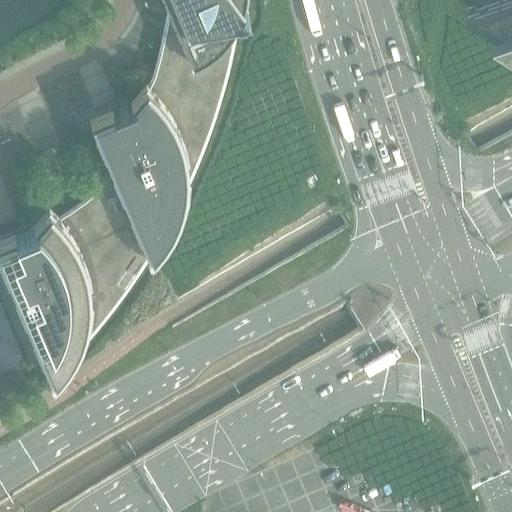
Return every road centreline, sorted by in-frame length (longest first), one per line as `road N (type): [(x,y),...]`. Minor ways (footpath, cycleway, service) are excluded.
road 1 (secondary): [(341,279),(0,470)]
road 2 (secondary): [(111,511),(342,374)]
road 3 (residential): [(128,0),(84,53),(0,94)]
road 4 (primary): [(356,134),(353,182),(366,234),(357,265),(341,279)]
road 5 (primary): [(420,142),(376,0)]
road 6 (primary): [(316,0),(356,134)]
road 7 (primary): [(342,374),(422,387),(464,413)]
road 8 (primary): [(356,134),(397,250)]
